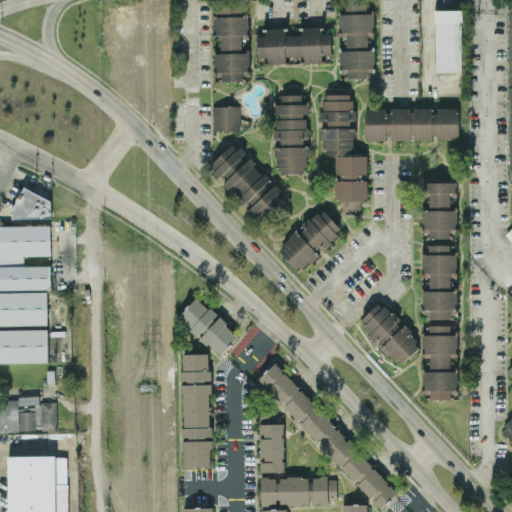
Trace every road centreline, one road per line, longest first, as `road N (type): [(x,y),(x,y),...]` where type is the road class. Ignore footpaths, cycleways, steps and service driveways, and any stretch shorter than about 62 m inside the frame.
road 1 (secondary): [(306,306),(109,102),(0,33)]
road 2 (residential): [(90,185),(96,511)]
road 3 (secondary): [(233,289),(453,511)]
road 4 (secondary): [(497,511),(306,306)]
road 5 (secondary): [(0,139),(90,185),(233,289)]
road 6 (residential): [(237,511),(235,377),(272,326)]
